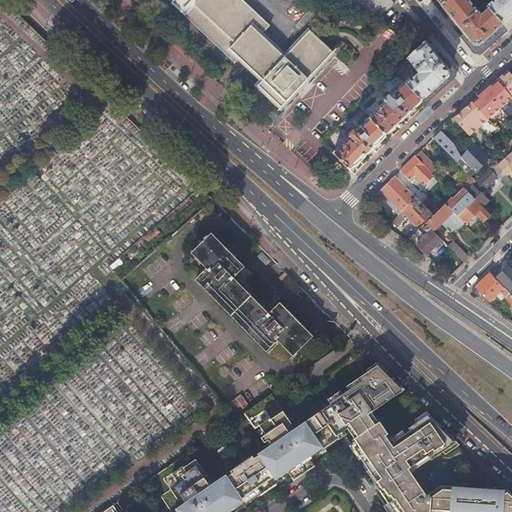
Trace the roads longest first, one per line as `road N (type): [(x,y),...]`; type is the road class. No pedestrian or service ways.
road 1 (unclassified): [(226,169),(353,315),(511,470)]
road 2 (primary): [(226,169),(511,438)]
road 3 (primary): [(511,372),(370,267),(240,145)]
road 4 (primary): [(51,0),(226,169)]
road 5 (primary): [(240,145),(80,0)]
road 6 (residential): [(333,212),(476,79)]
road 7 (residential): [(448,296),(333,212)]
